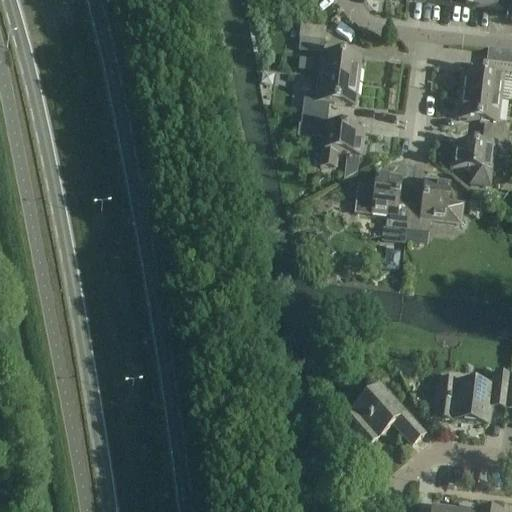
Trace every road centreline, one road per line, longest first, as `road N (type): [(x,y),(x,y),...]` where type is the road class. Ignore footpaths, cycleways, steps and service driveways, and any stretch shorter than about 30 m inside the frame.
road 1 (primary): [(8,0),(59,217),(108,511)]
road 2 (primary): [(185,511),(161,338),(94,0)]
road 3 (residential): [(511,461),(433,451),(396,486),(394,511)]
road 4 (residential): [(415,161),(423,37)]
